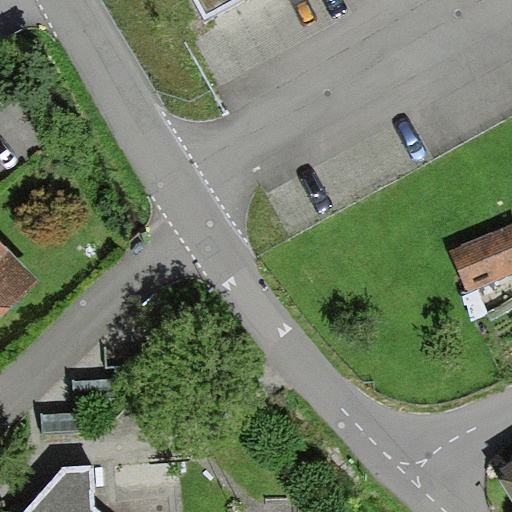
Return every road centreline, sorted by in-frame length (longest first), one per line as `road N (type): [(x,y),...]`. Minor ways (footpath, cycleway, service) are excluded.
road 1 (residential): [(69,0),(199,233),(336,405),(407,462)]
road 2 (residential): [(407,462),(449,431),(511,405)]
